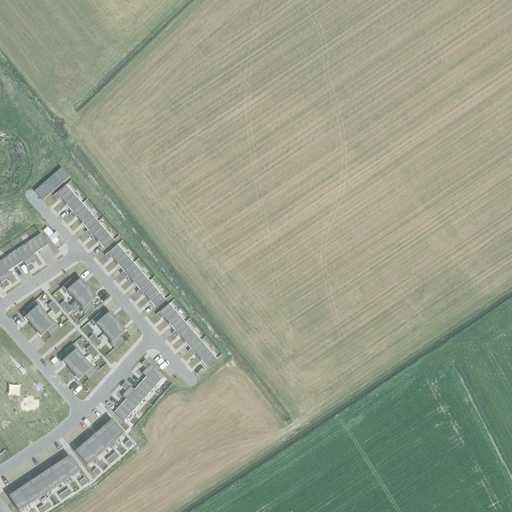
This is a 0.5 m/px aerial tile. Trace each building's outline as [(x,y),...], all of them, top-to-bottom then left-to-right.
[(61,168),(34,192),(42,201),(69,178),(61,168)] [(65,186),(56,194),(60,199),(72,213),(81,205),(65,186)] [(81,205),(72,213),(76,217),(88,231),(97,223),(81,205)] [(97,223),(88,231),(92,236),(104,249),(113,241),(97,223)] [(41,235),(15,252),(22,263),(26,268),(31,264),(36,261),(33,256),(48,246),(41,235)] [(117,246),(107,254),(111,258),(123,272),(133,264),(117,246)] [(15,252),(0,262),(0,283),(1,284),(6,281),(11,277),(8,272),(22,263),(15,252)] [(31,264),(26,268),(29,273),(34,269),(31,264)] [(133,264),(123,272),(127,277),(139,290),(149,282),(133,264)] [(70,281),(61,289),(65,294),(66,292),(74,301),(88,289),(80,280),(74,285),(70,281)] [(6,281),(1,284),(4,290),(9,286),(6,281)] [(149,282),(139,290),(143,295),(155,309),(164,301),(149,282)] [(88,289),(74,301),(82,310),(80,312),(85,316),(94,308),(90,304),(96,298),(88,289)] [(30,314),(24,319),(32,328),(46,316),(38,307),(40,306),(35,301),(26,309),(30,314)] [(52,302),(48,306),(52,311),(57,307),(53,302),(52,302)] [(60,306),(64,311),(68,306),(64,302),(60,306)] [(168,305),(159,313),(163,317),(175,332),(184,323),(168,305)] [(68,306),(64,311),(68,315),(72,311),(68,306)] [(57,307),(52,311),(56,315),(60,311),(57,307)] [(99,314),(90,322),(94,327),(95,326),(103,335),(117,323),(109,313),(103,318),(99,314)] [(46,316),(32,328),(40,338),(46,332),(50,337),(59,329),(55,324),(54,325),(46,316)] [(117,323),(103,335),(111,344),(109,345),(114,350),(123,342),(119,337),(125,332),(117,323)] [(184,323),(175,332),(179,336),(190,350),(200,342),(184,323)] [(89,339),(92,344),(97,340),(93,335),(89,339)] [(97,340),(92,344),(96,348),(97,348),(101,344),(97,340)] [(200,342),(190,350),(194,354),(206,368),(216,360),(200,342)] [(68,357),(62,363),(70,372),(84,360),(76,351),(78,350),(73,345),(64,353),(68,357)] [(90,346),(86,350),(90,355),(94,351),(90,346)] [(94,351),(90,355),(94,359),(98,355),(94,351)] [(84,360),(70,372),(78,381),(84,376),(88,381),(97,372),(93,367),(92,369),(84,360)] [(145,361),(141,365),(146,369),(150,365),(145,361)] [(146,378),(134,391),(144,400),(164,377),(150,365),(146,369),(142,374),(146,378)] [(125,383),(121,388),(126,392),(130,387),(125,383)] [(126,401),(114,414),(123,422),(144,400),(134,391),(130,387),(126,392),(121,397),(126,401)] [(111,421),(102,429),(114,443),(124,435),(111,421)] [(102,429),(93,437),(105,451),(114,443),(102,429)] [(93,437),(84,445),(96,459),(105,451),(93,437)] [(129,441),(124,445),(128,449),(128,450),(133,446),(133,445),(129,441)] [(84,445),(75,453),(87,467),(96,459),(84,445)] [(115,453),(110,457),(114,461),(119,457),(115,453)] [(69,457),(59,464),(69,479),(79,472),(69,457)] [(110,457),(106,461),(110,465),(114,461),(110,457)] [(59,464),(49,470),(59,486),(69,479),(59,464)] [(96,469),(92,473),(96,477),(96,478),(101,473),(100,473),(96,469)] [(49,470),(39,477),(49,493),(59,486),(49,470)] [(39,477),(29,484),(39,499),(49,493),(39,477)] [(84,479),(79,482),(82,487),(82,488),(87,484),(84,479)] [(29,484),(18,491),(29,506),(39,499),(29,484)] [(68,489),(63,493),(67,498),(72,494),(68,489)] [(18,491),(8,497),(17,511),(19,511),(29,506),(18,491)] [(63,493),(58,496),(62,501),(67,498),(63,493)] [(43,506),(47,511),(52,508),(51,508),(48,503),(43,506)]
